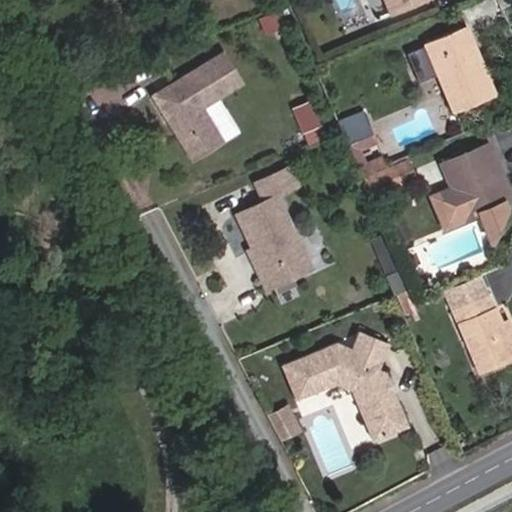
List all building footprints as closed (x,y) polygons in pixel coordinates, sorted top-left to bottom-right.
[(389,0),(395,13),(424,0),(389,0)] [(492,95),(465,28),(426,43),(427,45),(407,53),(419,83),(439,75),(454,111),(492,95)] [(229,48),(156,93),(197,159),(229,140),(210,106),(249,81),(229,48)] [(310,98),(293,105),(309,142),(326,135),(310,98)] [(347,117),(351,127),(356,139),(371,133),(367,122),(363,111),(347,117)] [(477,210),(511,197),(505,182),(499,185),(489,160),(495,157),(488,141),(441,160),(450,186),(431,194),(444,223),(460,216),(477,210)] [(505,182),(495,157),(489,160),(499,185),(505,182)] [(367,175),(374,195),(415,177),(407,159),(367,175)] [(257,244),(267,267),(263,269),(271,286),(316,265),(284,193),(310,181),(302,163),(267,179),(275,197),(242,212),(257,244)] [(502,201),(477,210),(481,219),(506,211),(502,201)] [(490,239),(506,211),(481,219),(490,239)] [(390,224),(397,240),(408,235),(401,219),(390,224)] [(267,267),(257,244),(253,246),(263,269),(267,267)] [(482,296),(452,310),(477,371),(511,355),(511,351),(495,309),(490,311),(482,296)] [(340,383),(356,389),(376,439),(412,425),(399,390),(396,392),(389,376),(392,375),(385,361),(393,343),(363,331),(355,347),(340,341),(285,364),(300,398),(340,383)] [(392,375),(389,376),(396,392),(399,390),(401,389),(394,374),(392,375)] [(273,412),(280,426),(287,422),(295,418),(288,405),(273,412)] [(280,426),(287,439),(294,436),(302,431),(295,418),(287,422),(280,426)]
